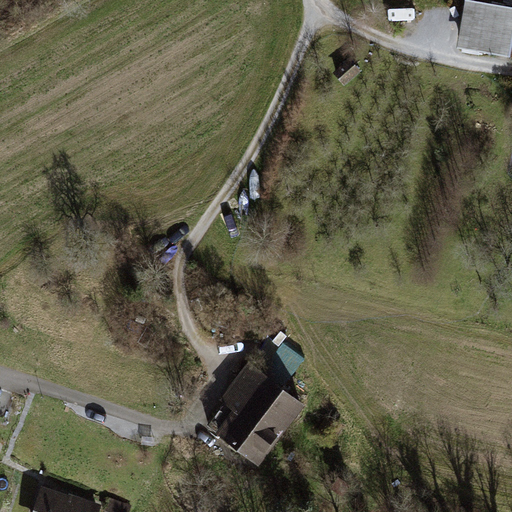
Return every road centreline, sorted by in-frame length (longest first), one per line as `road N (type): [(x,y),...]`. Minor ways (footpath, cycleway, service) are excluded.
road 1 (track): [(316,7),(286,101),(184,260),(184,316),(220,365),(216,391),(198,419),(177,428)]
road 2 (track): [(511,74),(422,62),(314,0)]
road 3 (residential): [(0,372),(177,428)]
